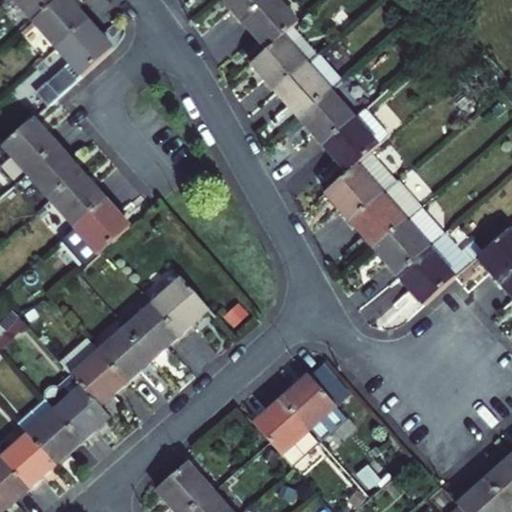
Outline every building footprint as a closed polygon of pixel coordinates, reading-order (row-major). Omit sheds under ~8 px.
[(59,0),(11,0),(6,4),(30,31),(62,3),(59,0)] [(212,0),(210,2),(234,28),(264,0),(212,0)] [(264,0),(234,28),(259,55),(273,43),(284,33),(290,28),(264,0)] [(62,3),(30,31),(54,57),(86,30),(62,3)] [(86,30),(54,57),(66,71),(33,100),(45,114),(110,56),(86,30)] [(284,33),(273,43),(298,71),(310,61),(284,33)] [(242,71),(268,99),(298,71),(273,43),(259,55),(242,71)] [(268,99),(290,123),(321,96),(298,71),(268,99)] [(346,123),(321,96),(290,123),(315,151),(346,123)] [(356,113),(346,123),(315,151),(340,177),(364,156),(381,140),(356,113)] [(0,152),(0,158),(21,182),(53,154),(29,128),(0,152)] [(53,154),(21,182),(45,208),(77,181),(53,154)] [(318,196),(345,225),(375,198),(390,185),(364,156),(340,177),(318,196)] [(77,181),(45,208),(70,235),(101,207),(77,181)] [(345,225),(369,253),(414,213),(414,212),(390,185),(375,198),(345,225)] [(58,246),(82,274),(99,259),(126,235),(101,207),(70,235),(58,246)] [(414,213),(369,253),(393,280),(437,239),(414,213)] [(511,240),(504,232),(472,260),(496,287),(511,272),(511,240)] [(438,238),(437,239),(393,280),(417,307),(464,267),(438,238)] [(511,272),(496,287),(511,304),(511,272)] [(180,288),(150,316),(177,347),(208,318),(180,288)] [(150,316),(123,341),(150,371),(177,347),(150,316)] [(150,371),(123,341),(96,364),(124,395),(150,371)] [(71,388),(96,364),(85,352),(59,375),(71,388)] [(124,395),(96,364),(71,388),(97,419),(124,395)] [(107,429),(97,419),(71,388),(69,389),(62,389),(57,393),(57,401),(43,413),(44,414),(80,454),(107,429)] [(327,388),(315,399),(332,417),(344,406),(327,388)] [(308,391),(280,417),(316,456),(317,458),(340,436),(330,425),(336,420),(332,417),(315,399),(308,391)] [(80,454),(44,414),(17,438),(27,450),(53,479),(80,454)] [(316,456),(280,417),(251,440),(288,482),(316,456)] [(27,450),(1,474),(27,503),(53,479),(27,450)] [(511,511),(511,471),(490,491),(509,511),(511,511)] [(17,511),(27,503),(1,474),(0,473),(0,511),(17,511)] [(155,511),(154,511),(207,511),(184,486),(155,511)] [(509,511),(490,491),(466,511),(509,511)]
